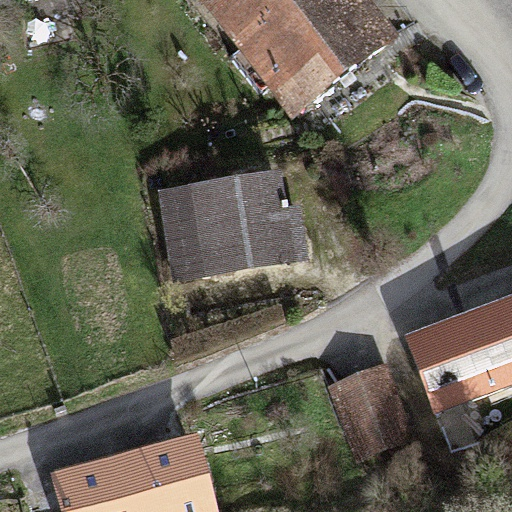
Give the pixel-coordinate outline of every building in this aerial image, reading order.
[(386,55),(340,0),(192,0),(298,127),(386,55)] [(279,194),(162,212),(175,290),(291,272),(279,194)] [(469,324),(403,349),(432,427),(511,396),(511,321),(474,336),(469,324)] [(410,449),(382,387),(333,409),(361,471),(410,449)] [(203,511),(190,459),(57,493),(61,511),(203,511)]
